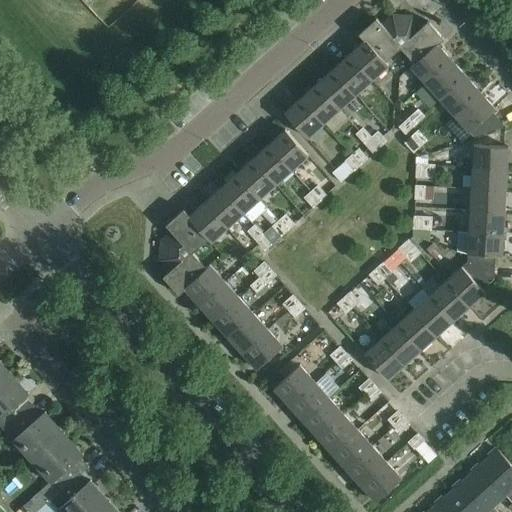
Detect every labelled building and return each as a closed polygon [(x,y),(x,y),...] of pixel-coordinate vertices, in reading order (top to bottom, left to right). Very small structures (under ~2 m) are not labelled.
[(437,43),(437,44),(443,38),(428,21),(421,26),(412,16),(392,15),(382,24),(376,18),(358,34),(364,40),(365,39),(384,62),(385,61),(400,47),(414,63),(415,63),(437,43)] [(365,39),(364,40),(349,54),(372,79),(388,65),(385,61),(384,62),(365,39)] [(451,59),(437,44),(437,43),(415,63),(414,63),(410,66),(425,82),(451,59)] [(372,79),(349,54),(333,68),(356,94),(372,79)] [(451,59),(425,82),(440,98),(465,75),(451,59)] [(340,108),(356,94),(333,68),(317,83),(340,108)] [(480,91),(465,75),(440,98),(440,99),(433,105),(446,120),(454,114),(480,91)] [(301,97),(324,123),(340,108),(317,83),(301,97)] [(486,98),(480,91),(454,114),(469,131),(494,108),(486,98)] [(324,123),(301,97),(284,112),(307,138),(324,123)] [(418,109),(409,118),(414,124),(424,116),(418,109)] [(414,124),(409,118),(399,126),(405,133),(414,124)] [(365,143),(371,137),(363,128),(356,134),(365,143)] [(268,144),(292,169),(308,155),(285,129),(268,144)] [(411,136),(420,146),(426,140),(417,130),(411,136)] [(378,131),(371,137),(380,147),(386,141),(378,131)] [(405,142),(413,151),(420,146),(411,136),(405,142)] [(380,147),(371,137),(365,143),(373,152),(380,147)] [(252,158),(275,184),(292,169),(268,144),(252,158)] [(472,167),(506,168),(508,146),(473,144),(472,167)] [(352,155),(360,164),(367,158),(358,149),(352,155)] [(360,164),(352,155),(345,160),(354,170),(360,164)] [(236,173),(259,198),(275,184),(252,158),(236,173)] [(425,177),(425,164),(417,164),(416,176),(425,177)] [(425,164),(425,177),(433,177),(434,165),(425,164)] [(471,188),(505,190),(506,168),(472,167),(471,188)] [(220,187),(243,213),(259,198),(236,173),(220,187)] [(311,191),(320,201),(326,195),(318,185),(311,191)] [(416,185),(415,198),(424,198),(424,186),(416,185)] [(203,202),(227,227),(243,213),(220,187),(203,202)] [(470,210),(504,212),(505,190),(471,188),(470,210)] [(320,201),(311,191),(305,197),(313,206),(320,201)] [(208,238),(207,238),(211,242),(227,227),(203,202),(189,215),(188,216),(208,238)] [(179,294),(185,288),(184,288),(206,268),(206,267),(192,252),(207,238),(208,238),(188,216),(189,215),(183,209),(166,225),(171,231),(161,240),(160,260),(169,271),(163,276),(179,294)] [(469,231),(503,233),(504,212),(470,210),(469,231)] [(131,235),(150,221),(144,212),(125,226),(131,235)] [(279,220),(287,229),(294,224),(285,214),(279,220)] [(414,216),(413,228),(422,229),(423,216),(414,216)] [(423,216),(422,229),(431,229),(431,217),(423,216)] [(287,229),(279,220),(272,226),(281,235),(287,229)] [(257,240),(263,234),(255,225),(248,231),(257,240)] [(468,253),(495,255),(502,255),(503,233),(469,231),(467,253),(468,253)] [(257,240),(265,250),(271,244),(263,234),(257,240)] [(230,235),(215,240),(219,252),(234,247),(230,235)] [(404,254),(414,246),(408,239),(399,248),(404,254)] [(419,252),(414,246),(404,254),(410,261),(419,252)] [(461,266),(445,281),(468,306),(485,291),(478,285),(486,278),(494,279),(495,255),(468,253),(467,261),(462,266),(461,266)] [(260,277),(270,268),(264,262),(255,270),(260,277)] [(376,268),(384,278),(391,272),(382,262),(376,268)] [(199,304),(224,281),(209,264),(206,267),(206,268),(184,288),(185,288),(199,304)] [(270,268),(260,277),(266,283),(275,275),(270,268)] [(378,283),(384,278),(376,268),(369,274),(378,283)] [(266,283),(260,277),(251,285),(257,292),(266,283)] [(213,320),(239,297),(224,281),(199,304),(213,320)] [(468,306),(445,281),(429,295),(452,321),(468,306)] [(344,297),(352,306),(359,301),(350,291),(344,297)] [(289,310),(298,301),(292,295),(283,303),(289,310)] [(452,321),(429,295),(413,309),(436,335),(452,321)] [(228,336),(253,313),(239,297),(213,320),(228,336)] [(352,306),(344,297),(337,303),(346,312),(352,306)] [(298,301),(289,310),(295,316),(304,308),(298,301)] [(436,335),(413,309),(397,324),(420,349),(436,335)] [(253,313),(228,336),(242,352),(268,329),(253,313)] [(420,349),(397,324),(381,338),(404,364),(420,349)] [(268,329),(242,352),(257,368),(282,345),(268,329)] [(404,364),(381,338),(364,353),(387,379),(404,364)] [(336,361),(346,353),(340,346),(330,355),(336,361)] [(346,353),(336,361),(342,368),(351,359),(346,353)] [(0,380),(10,372),(0,360),(0,380)] [(274,387),(289,404),(314,381),(299,364),(274,387)] [(0,425),(5,431),(34,405),(25,396),(29,393),(10,372),(0,380),(0,425)] [(359,387),(365,393),(374,385),(369,378),(359,387)] [(303,420),(329,397),(314,381),(289,404),(303,420)] [(374,385),(365,393),(371,400),(380,391),(374,385)] [(329,397),(303,420),(317,436),(343,413),(329,397)] [(32,461),(64,432),(45,411),(42,414),(34,405),(5,431),(32,461)] [(388,419),(394,426),(403,417),(397,411),(388,419)] [(332,452),(358,429),(343,413),(317,436),(332,452)] [(403,417),(394,426),(400,432),(409,424),(403,417)] [(358,429),(332,452),(346,468),(372,445),(358,429)] [(79,474),(88,466),(80,457),(83,454),(64,432),(32,461),(59,491),(59,492),(79,474)] [(423,440),(418,433),(408,441),(414,448),(423,440)] [(395,464),(408,480),(438,456),(424,440),(395,464)] [(361,484),(386,461),(372,445),(346,468),(361,484)] [(479,465),(505,495),(511,502),(511,491),(511,490),(511,488),(511,465),(498,449),(497,449),(496,448),(489,455),(490,456),(479,465)] [(386,461),(361,484),(376,501),(401,478),(386,461)] [(461,482),(487,511),(488,511),(498,511),(493,506),(505,495),(479,465),(478,464),(471,471),(472,472),(461,482)] [(59,492),(59,491),(50,499),(61,511),(60,511),(97,511),(109,501),(90,480),(87,483),(79,474),(59,492)] [(443,498),(456,511),(485,511),(487,511),(461,482),(460,480),(453,487),(454,488),(443,498)] [(427,511),(456,511),(443,498),(443,496),(436,503),(436,504),(427,511)] [(119,511),(109,501),(97,511),(119,511)]
